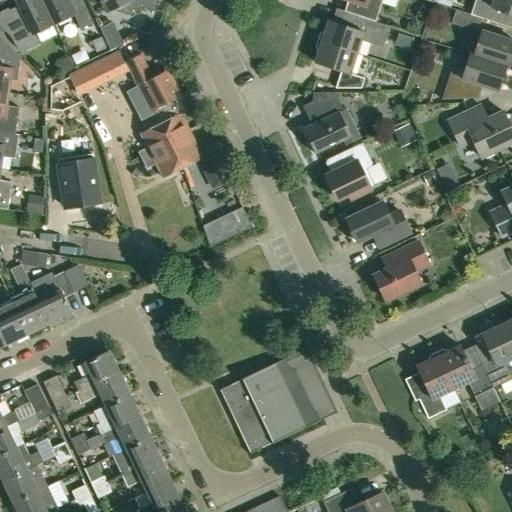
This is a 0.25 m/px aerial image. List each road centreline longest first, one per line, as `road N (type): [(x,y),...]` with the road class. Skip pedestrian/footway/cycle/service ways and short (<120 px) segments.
road 1 (residential): [(427,511),(395,446),(358,432),(240,485),(212,481),(137,338),(119,325),(0,375)]
road 2 (residential): [(511,281),(366,349),(348,342),(204,45),(210,0)]
road 3 (residential): [(0,235),(163,258)]
